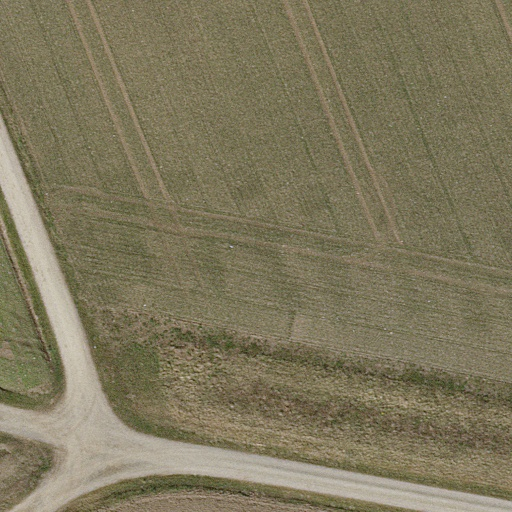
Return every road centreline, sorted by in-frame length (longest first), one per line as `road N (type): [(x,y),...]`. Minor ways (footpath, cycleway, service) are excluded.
road 1 (track): [(501,511),(113,445),(0,415)]
road 2 (track): [(26,511),(113,445),(0,149)]
